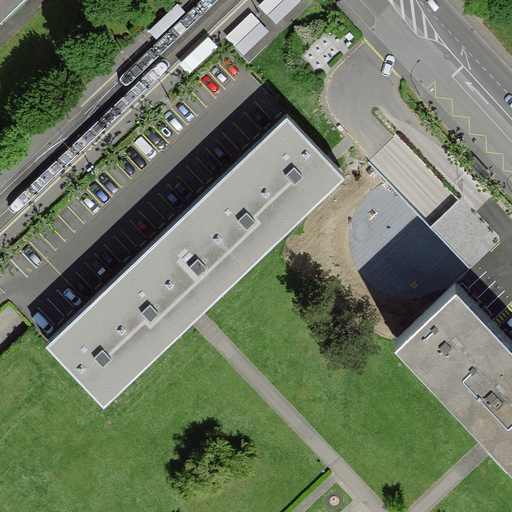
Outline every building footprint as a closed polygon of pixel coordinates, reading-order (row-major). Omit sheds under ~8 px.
[(0,0),(0,25),(26,0),(0,0)] [(267,0),(261,6),(277,24),(302,0),(267,0)] [(227,38),(243,55),(269,31),(252,14),(227,38)] [(345,174),(288,114),(48,341),(105,401),(345,174)] [(511,337),(457,280),(395,339),(511,461),(511,337)]
